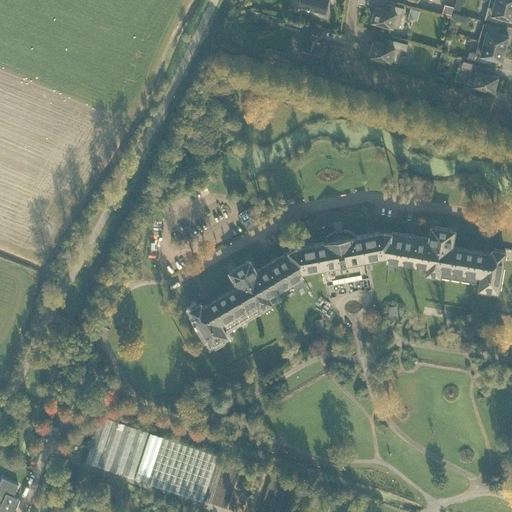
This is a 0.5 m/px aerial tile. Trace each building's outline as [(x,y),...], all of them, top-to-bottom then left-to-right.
[(300,0),(299,4),(308,7),(307,7),(310,8),(310,7),(316,9),(315,10),(325,13),(328,0),(300,0)] [(460,10),(462,1),(459,0),(456,0),(454,9),(460,10)] [(511,6),(490,0),(485,19),(498,22),(500,16),(511,19),(511,6)] [(376,7),(372,20),(399,28),(404,8),(391,4),(389,10),(376,7)] [(410,8),(409,14),(418,16),(420,10),(410,8)] [(484,22),(481,32),(479,41),(505,48),(508,36),(496,32),(495,32),(497,26),(484,22)] [(308,29),(308,32),(305,41),(304,40),(303,44),(302,43),(300,51),(301,51),(300,55),(320,60),(324,46),(320,45),(319,45),(323,33),(321,32),(320,32),(308,29)] [(374,41),(370,55),(397,62),(400,48),(406,50),(408,43),(389,38),(387,45),(374,41)] [(505,48),(479,41),(485,43),(481,54),(470,51),(468,58),(487,63),(489,56),(502,60),(505,48)] [(284,62),(284,59),(292,61),(294,54),(282,51),(280,61),(284,62)] [(448,54),(441,52),(439,62),(445,63),(448,54)] [(494,90),(497,77),(484,73),(486,67),(463,60),(461,67),(471,70),(467,83),(494,90)] [(411,197),(423,199),(426,181),(414,179),(411,197)] [(238,213),(247,229),(257,223),(248,208),(238,213)] [(201,302),(191,309),(211,344),(228,334),(224,328),(260,308),(272,301),(278,297),(274,292),(294,280),(297,286),(305,281),(302,275),(303,272),(301,270),(309,269),(320,267),(324,266),(327,284),(369,276),(365,258),(388,254),(387,256),(389,259),(388,266),(398,267),(399,261),(421,265),(420,271),(427,272),(440,275),(440,274),(481,281),(480,288),(498,291),(505,250),(493,248),(492,253),(452,246),(453,238),(455,229),(432,226),(430,238),(415,236),(392,232),(389,231),(389,229),(388,230),(388,231),(383,231),(383,230),(381,230),(381,231),(379,232),(355,236),(354,233),(353,232),(352,231),(351,231),(350,230),(348,230),(346,229),(344,229),(342,229),(339,230),(335,231),(334,231),(332,232),(330,233),(329,234),(328,235),(327,236),(327,237),(326,238),(326,242),(320,243),(302,246),(300,246),(299,245),(298,245),(298,247),(293,249),(293,247),(291,248),(292,249),(290,251),(290,250),(279,257),(257,270),(250,259),(230,271),(239,286),(204,307),(201,302)] [(396,305),(389,306),(391,320),(399,319),(396,305)] [(324,332),(322,318),(314,319),(316,333),(324,332)] [(54,418),(57,417),(59,411),(52,409),(49,416),(54,418)] [(101,416),(85,461),(134,478),(147,482),(202,500),(217,455),(163,436),(150,432),(101,416)] [(3,478),(0,483),(0,511),(13,511),(20,499),(14,496),(19,485),(3,478)] [(332,496),(328,495),(325,497),(324,501),(326,504),(329,505),(333,503),(334,499),(332,496)]
